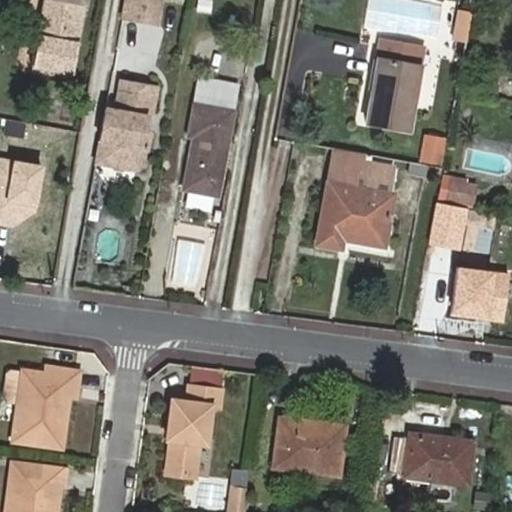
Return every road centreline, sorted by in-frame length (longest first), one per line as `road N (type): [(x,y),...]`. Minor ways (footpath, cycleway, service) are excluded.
road 1 (residential): [(511,372),(152,327)]
road 2 (residential): [(128,511),(152,327)]
road 3 (residential): [(152,327),(0,306)]
